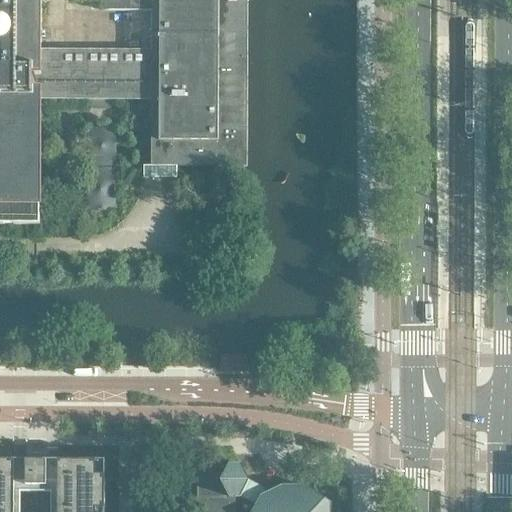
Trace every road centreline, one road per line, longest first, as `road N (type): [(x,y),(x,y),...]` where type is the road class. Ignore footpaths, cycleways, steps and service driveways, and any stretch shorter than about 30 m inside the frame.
road 1 (unclassified): [(0,383),(128,384),(419,413)]
road 2 (secondary): [(418,0),(419,413)]
road 3 (secondary): [(507,318),(508,46)]
